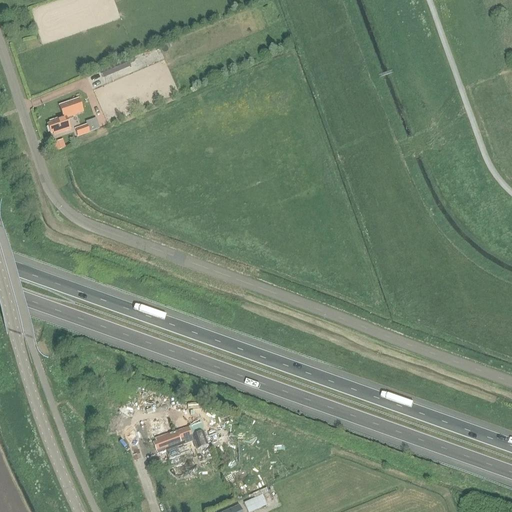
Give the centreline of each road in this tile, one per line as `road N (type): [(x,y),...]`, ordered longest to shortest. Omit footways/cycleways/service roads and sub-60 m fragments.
road 1 (unclassified): [(511,379),(86,225),(45,182),(0,46)]
road 2 (motorway): [(511,447),(0,263)]
road 3 (motorway): [(0,290),(511,473)]
road 4 (unclassified): [(79,511),(43,426),(0,282)]
